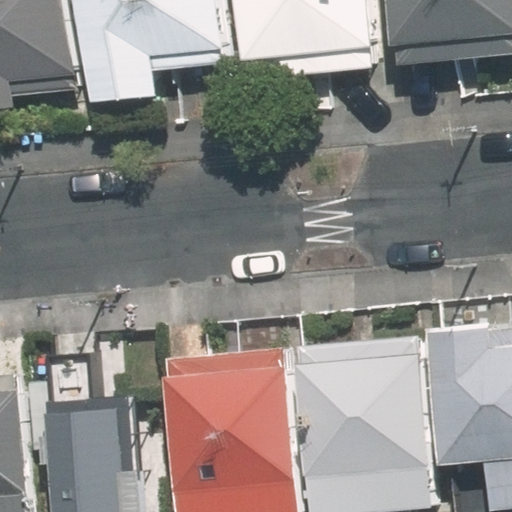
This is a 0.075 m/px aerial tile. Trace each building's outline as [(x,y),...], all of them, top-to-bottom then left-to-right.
[(0,0),(0,108),(41,108),(41,87),(97,88),(97,0),(0,0)] [(248,0),(118,0),(123,97),(187,95),(186,62),(251,60),(248,0)] [(260,0),(265,76),(394,68),(389,0),(260,0)] [(511,0),(409,0),(414,59),(511,49),(511,0)] [(511,315),(455,319),(464,454),(506,452),(509,502),(511,501),(511,315)] [(449,330),(323,334),(330,511),(344,511),(353,511),(427,511),(428,507),(455,506),(449,330)] [(321,511),(316,346),(187,350),(192,511),(321,511)] [(53,511),(44,368),(0,370),(0,511),(53,511)] [(174,511),(173,455),(154,455),(153,395),(77,396),(78,511),(174,511)]
